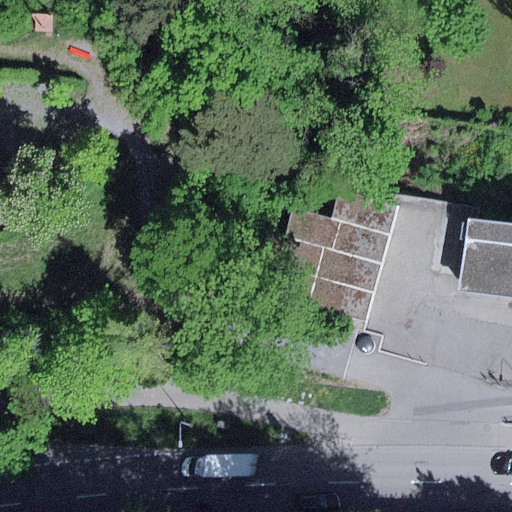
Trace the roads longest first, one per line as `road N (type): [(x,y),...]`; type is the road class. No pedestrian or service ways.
road 1 (primary): [(411,481),(158,490),(0,506)]
road 2 (residential): [(511,402),(436,414),(419,432),(411,481)]
